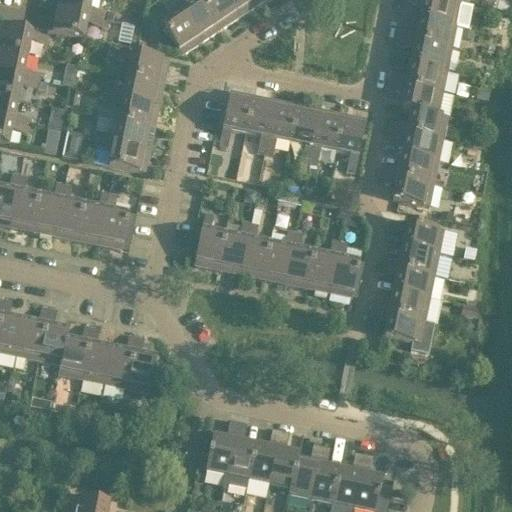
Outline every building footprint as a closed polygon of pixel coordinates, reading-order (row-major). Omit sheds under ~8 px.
[(53,0),(51,12),(87,20),(89,12),(91,0),(53,0)] [(178,0),(172,0),(171,2),(177,11),(184,7),(180,1),(178,0)] [(202,0),(199,3),(219,33),(220,33),(239,21),(238,21),(224,0),(202,0)] [(224,0),(238,21),(239,21),(257,8),(252,0),(224,0)] [(252,0),(257,8),(269,0),(252,0)] [(422,0),(419,0),(418,7),(422,8),(419,22),(455,30),(468,32),(472,10),(460,8),(422,0)] [(171,21),(160,28),(181,59),(201,46),(180,15),(177,11),(171,2),(162,7),(168,17),(171,21)] [(186,11),(180,15),(201,46),(220,33),(219,33),(199,3),(186,11)] [(51,12),(46,35),(83,43),(86,27),(87,20),(51,12)] [(93,21),(103,23),(105,15),(95,13),(93,21)] [(107,15),(105,23),(113,25),(115,17),(107,15)] [(93,21),(91,29),(102,31),(103,23),(93,21)] [(416,37),(414,45),(451,52),(455,32),(455,30),(419,22),(416,37)] [(0,29),(0,53),(26,59),(29,44),(31,36),(0,29)] [(461,31),(459,40),(472,42),(473,34),(461,31)] [(400,34),(398,41),(410,44),(412,36),(400,34)] [(35,37),(34,45),(45,48),(47,39),(35,37)] [(396,49),(409,52),(410,44),(398,41),(396,49)] [(413,52),(410,67),(446,74),(451,52),(414,45),(413,52)] [(101,47),(99,55),(107,56),(108,48),(101,47)] [(0,77),(21,82),(23,74),(26,59),(0,53),(0,77)] [(115,53),(113,62),(126,65),(128,56),(116,54),(115,53)] [(129,65),(126,80),(163,88),(168,65),(131,57),(129,65)] [(403,81),(401,88),(405,89),(442,97),(446,74),(410,67),(407,82),(403,81)] [(26,82),(37,85),(39,77),(27,75),(26,82)] [(0,100),(17,104),(20,89),(21,82),(0,77),(0,100)] [(390,79),(389,86),(401,88),(403,81),(390,79)] [(123,95),(122,102),(158,110),(160,101),(163,88),(126,80),(123,95)] [(26,82),(24,90),(31,92),(36,93),(36,92),(37,85),(26,82)] [(37,85),(36,92),(45,94),(46,87),(37,85)] [(389,86),(387,94),(399,96),(401,88),(389,86)] [(401,88),(399,96),(403,97),(400,112),(410,114),(437,119),(442,97),(405,89),(401,88)] [(107,91),(106,99),(119,102),(120,94),(107,91)] [(229,96),(222,132),(230,134),(245,137),(252,101),(229,96)] [(106,99),(104,107),(117,109),(119,102),(106,99)] [(0,100),(0,123),(12,126),(14,118),(17,104),(0,100)] [(252,101),(245,137),(259,140),(267,142),(275,105),(252,101)] [(120,110),(117,125),(154,132),(158,110),(122,102),(120,110)] [(275,105),(267,142),(275,143),(289,146),(297,110),(275,105)] [(297,110),(289,146),(304,149),(312,151),(319,115),(319,114),(297,110)] [(319,115),(312,151),(319,152),(334,156),(342,119),(319,114),(319,115)] [(407,128),(405,136),(406,136),(442,143),(447,120),(437,119),(410,114),(407,128)] [(18,119),(17,127),(28,130),(30,122),(18,119)] [(342,119),(334,156),(349,159),(357,160),(365,124),(342,119)] [(51,121),(48,133),(60,135),(62,124),(51,121)] [(0,123),(0,147),(7,149),(11,134),(12,126),(0,123)] [(114,139),(112,147),(149,155),(154,132),(117,125),(114,139)] [(391,125),(389,133),(400,135),(402,127),(391,125)] [(17,127),(15,135),(27,137),(28,130),(17,127)] [(389,133),(388,140),(399,143),(400,135),(389,133)] [(48,134),(46,145),(57,148),(60,136),(48,134)] [(98,136),(96,144),(109,146),(111,139),(98,136)] [(404,144),(401,158),(437,166),(442,143),(406,136),(405,136),(404,144)] [(66,137),(61,160),(76,164),(81,141),(66,137)] [(218,147),(218,148),(227,150),(229,140),(220,138),(218,147)] [(96,144),(95,151),(111,155),(108,170),(144,178),(149,155),(112,147),(109,146),(96,144)] [(258,146),(256,156),(264,158),(264,157),(266,147),(258,146)] [(264,157),(264,158),(271,159),(274,149),(266,147),(264,157)] [(303,155),(301,165),(302,166),(308,167),(309,166),(311,157),(303,155)] [(309,166),(308,167),(316,169),(317,165),(318,158),(311,157),(309,166)] [(398,173),(396,181),(397,181),(433,188),(437,166),(401,158),(398,173)] [(354,176),(356,166),(348,164),(345,175),(354,176)] [(302,166),(300,177),(306,178),(308,167),(302,166)] [(11,168),(9,176),(11,177),(19,179),(21,170),(11,168)] [(382,170),(380,177),(391,180),(393,172),(382,170)] [(11,177),(9,189),(16,191),(19,179),(11,177)] [(380,177),(379,185),(390,187),(391,180),(380,177)] [(19,179),(16,191),(24,192),(26,180),(19,179)] [(395,188),(392,204),(428,211),(433,188),(397,181),(396,181),(395,188)] [(54,193),(53,198),(61,200),(63,188),(56,186),(54,193)] [(61,200),(68,201),(71,189),(63,188),(61,200)] [(0,191),(0,229),(8,231),(16,195),(8,193),(0,191)] [(16,195),(8,231),(30,236),(38,199),(23,196),(16,195)] [(100,195),(98,207),(106,209),(108,197),(100,195)] [(108,197),(106,209),(113,211),(116,198),(108,197)] [(278,197),(276,210),(294,213),(296,201),(278,197)] [(38,199),(30,236),(53,240),(60,204),(38,199)] [(60,204),(53,240),(75,245),(82,208),(68,205),(60,204)] [(301,205),(298,216),(310,218),(312,207),(301,205)] [(82,208),(75,245),(97,249),(105,213),(97,211),(82,208)] [(105,213),(97,249),(120,254),(121,252),(128,218),(112,215),(105,213)] [(336,213),(335,221),(343,222),(345,214),(336,213)] [(440,215),(439,224),(450,225),(451,217),(440,215)] [(204,217),(202,229),(210,231),(212,219),(204,217)] [(345,217),(343,229),(356,231),(358,219),(345,217)] [(404,236),(401,251),(438,258),(442,235),(433,233),(435,224),(418,221),(416,229),(406,227),(404,236)] [(390,224),(388,233),(399,235),(401,227),(401,226),(390,224)] [(241,230),(239,237),(247,238),(250,226),(242,225),(241,230)] [(250,226),(247,238),(255,240),(257,228),(250,226)] [(201,233),(193,269),(216,274),(224,238),(209,235),(201,233)] [(261,283),(261,284),(283,288),(291,252),(292,247),(294,236),(287,234),(286,239),(271,236),(269,247),(261,283)] [(294,236),(292,247),(299,249),(302,237),(294,236)] [(224,238),(216,274),(239,279),(246,242),(238,241),(224,238)] [(239,279),(261,284),(261,283),(269,247),(254,244),(246,242),(239,279)] [(331,243),(329,255),(336,257),(339,245),(331,243)] [(336,257),(344,258),(345,251),(346,246),(339,245),(336,257)] [(398,265),(397,273),(433,280),(438,258),(401,251),(398,265)] [(283,288),(306,293),(313,256),(299,253),(291,252),(283,288)] [(306,293),(328,297),(335,261),(328,259),(313,256),(306,293)] [(328,297),(351,302),(358,266),(343,263),(335,261),(328,297)] [(382,262),(381,270),(392,272),(393,264),(382,262)] [(381,270),(379,277),(390,280),(392,272),(381,270)] [(395,281),(392,295),(429,302),(433,280),(397,273),(395,281)] [(389,310),(388,317),(424,325),(429,326),(434,327),(439,305),(429,302),(392,295),(389,310)] [(4,304),(1,316),(9,318),(11,305),(4,303),(4,304)] [(373,307),(372,314),(382,316),(384,309),(373,307)] [(461,310),(460,319),(475,322),(476,313),(461,310)] [(40,311),(38,323),(46,325),(48,313),(40,311)] [(48,313),(46,325),(53,327),(55,314),(48,313)] [(370,322),(381,324),(382,316),(372,314),(370,322)] [(383,340),(383,341),(411,346),(409,355),(427,359),(433,328),(429,327),(429,326),(424,325),(388,317),(387,319),(386,325),(383,340)] [(0,320),(0,321),(0,357),(15,361),(23,324),(8,321),(0,320)] [(15,361),(13,372),(22,374),(24,362),(37,365),(45,329),(37,327),(23,324),(15,361)] [(45,329),(37,365),(59,370),(60,370),(65,344),(66,343),(68,334),(67,334),(52,330),(45,329)] [(83,330),(81,342),(88,343),(91,331),(83,330)] [(91,331),(88,343),(96,345),(99,333),(91,331)] [(128,339),(125,351),(133,353),(135,341),(128,339)] [(133,353),(141,354),(143,342),(135,341),(133,353)] [(59,370),(57,379),(58,379),(80,384),(88,348),(88,347),(80,346),(66,343),(65,344),(60,370),(59,370)] [(88,348),(80,384),(102,388),(110,352),(95,349),(88,347),(88,348)] [(110,352),(102,388),(125,393),(132,357),(125,355),(110,352)] [(132,357),(125,393),(148,398),(155,361),(140,358),(132,357)] [(475,370),(465,368),(462,376),(473,379),(475,370)] [(51,405),(40,403),(38,411),(49,413),(51,405)] [(75,410),(65,408),(63,416),(73,418),(75,410)] [(61,429),(63,418),(50,415),(48,427),(61,429)] [(136,418),(133,430),(139,431),(142,419),(136,418)] [(109,423),(96,420),(94,430),(107,433),(109,423)] [(223,494),(237,427),(229,425),(225,443),(212,440),(204,475),(223,479),(220,494),(223,494)] [(237,427),(223,494),(226,495),(229,480),(247,484),(255,449),(242,446),(246,429),(237,427)] [(255,449),(247,484),(269,488),(280,436),(271,434),(268,451),(255,449)] [(280,436),(269,488),(288,492),(287,499),(288,499),(297,457),(284,454),(288,437),(280,436)] [(297,457),(288,499),(306,503),(305,511),(306,511),(307,511),(320,451),(312,449),(308,467),(297,464),(298,457),(297,457)] [(320,451),(307,511),(310,511),(313,504),(331,508),(338,473),(325,470),(329,453),(320,451)] [(338,473),(331,508),(349,511),(351,511),(363,460),(354,458),(351,476),(338,473)] [(363,460),(351,511),(374,511),(381,482),(367,479),(371,462),(363,460)] [(106,511),(108,506),(74,499),(71,511),(106,511)]
